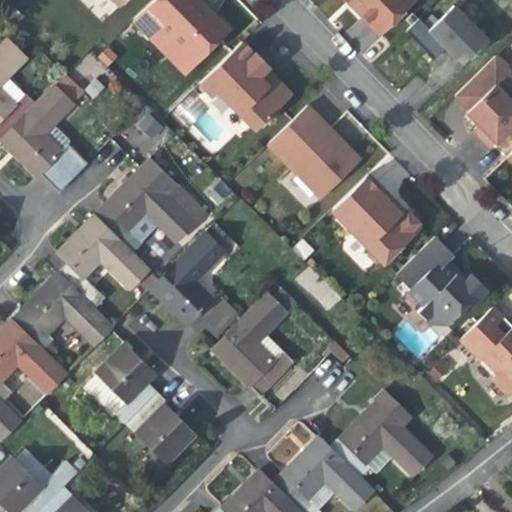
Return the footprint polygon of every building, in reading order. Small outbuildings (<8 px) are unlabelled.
[(205,3),(201,0),(152,0),(133,18),(150,36),(160,26),(195,62),(230,29),(205,3)] [(361,8),(353,0),(346,0),(353,6),(358,12),(361,8)] [(414,1),(413,0),(353,0),(361,8),(358,12),(380,34),(414,1)] [(488,41),(453,5),(428,28),(418,18),(405,30),(425,51),(433,59),(445,47),(456,58),(463,51),(470,58),(488,41)] [(195,62),(160,26),(150,36),(185,72),(195,62)] [(0,124),(27,97),(8,78),(26,60),(4,39),(0,42),(0,124)] [(241,41),(199,82),(212,96),(217,91),(255,129),(286,99),(286,89),(279,82),(270,81),(266,85),(258,76),(266,68),(269,65),(256,52),(253,54),(241,41)] [(454,95),(467,109),(494,84),(508,98),(511,93),(511,73),(494,56),(454,95)] [(272,75),(266,68),(258,76),(266,85),(270,81),(279,82),(272,75)] [(0,141),(21,162),(38,178),(64,152),(46,134),(55,125),(85,94),(63,73),(33,103),(0,137),(0,141)] [(511,102),(508,98),(494,84),(467,109),(466,111),(479,124),(484,130),(478,136),(489,147),(511,124),(511,102)] [(27,97),(0,124),(0,137),(33,103),(27,97)] [(338,137),(306,105),(267,143),(320,197),(360,159),(338,137)] [(484,130),(479,124),(473,130),(475,133),(478,136),(484,130)] [(73,143),(55,125),(46,134),(64,152),(67,148),(73,143)] [(67,148),(64,152),(38,178),(48,188),(77,159),(67,148)] [(104,205),(106,206),(130,230),(147,213),(176,242),(194,223),(191,220),(202,209),(150,158),(126,183),(104,205)] [(83,164),(77,159),(48,188),(54,194),(83,164)] [(393,201),(367,174),(331,209),(368,247),(368,254),(374,261),(381,261),(383,263),(419,228),(416,225),(418,222),(407,211),(405,213),(393,201)] [(136,236),(130,230),(106,206),(96,216),(127,245),(136,236)] [(58,252),(69,263),(84,278),(101,261),(129,289),(150,267),(127,245),(96,216),(95,214),(78,232),(58,252)] [(186,323),(212,300),(196,283),(224,253),(205,235),(151,290),(172,310),(186,323)] [(453,255),(434,236),(399,269),(417,287),(415,289),(430,305),(425,310),(439,324),(446,324),(467,303),(469,306),(486,289),(471,273),(465,278),(456,269),(447,260),(453,255)] [(99,292),(84,278),(69,263),(58,274),(88,303),(99,292)] [(40,291),(22,310),(47,335),(64,318),(95,347),(114,328),(88,303),(58,274),(57,273),(40,291)] [(281,287),(270,299),(285,314),(296,302),(281,287)] [(430,305),(415,289),(410,294),(425,310),(430,305)] [(212,300),(186,323),(198,336),(206,329),(214,337),(236,313),(218,294),(212,300)] [(235,372),(250,386),(284,351),(267,335),(286,315),(285,314),(270,299),(266,296),(213,350),(235,372)] [(511,325),(493,306),(459,338),(479,359),(481,357),(496,373),(494,375),(494,382),(502,391),(509,391),(511,388),(511,325)] [(47,335),(22,310),(20,308),(10,318),(12,319),(43,350),(53,340),(47,335)] [(0,381),(1,382),(18,364),(49,394),(68,374),(43,350),(12,319),(0,331),(0,381)] [(341,362),(349,354),(335,340),(327,348),(341,362)] [(116,415),(126,425),(155,394),(145,384),(156,374),(141,359),(125,344),(96,374),(126,404),(116,415)] [(290,345),(284,351),(250,386),(261,397),(301,356),(290,345)] [(114,417),(116,415),(126,404),(96,374),(83,387),(114,417)] [(1,382),(0,381),(0,400),(3,403),(12,393),(1,382)] [(176,414),(155,394),(126,425),(165,463),(195,433),(176,414)] [(0,439),(2,442),(22,422),(3,403),(0,400),(0,439)] [(357,422),(340,438),(366,463),(382,446),(413,475),(431,456),(376,402),(357,422)] [(283,475),(308,500),(326,481),(336,492),(354,509),(374,489),(361,477),(330,446),(320,437),(304,454),(283,475)] [(366,463),(340,438),(339,437),(330,446),(361,477),(371,468),(366,463)] [(18,511),(24,507),(43,488),(12,458),(0,470),(0,502),(9,511),(18,511)] [(67,463),(43,488),(24,507),(29,511),(39,511),(64,487),(78,473),(67,463)] [(241,490),(224,507),(229,511),(301,511),(272,483),(259,471),(241,490)] [(320,511),(319,510),(308,500),(283,475),(281,474),(272,483),(301,511),(320,511)] [(319,510),(336,492),(326,481),(308,500),(319,510)] [(62,511),(76,498),(64,487),(39,511),(62,511)] [(89,511),(76,498),(62,511),(89,511)]
